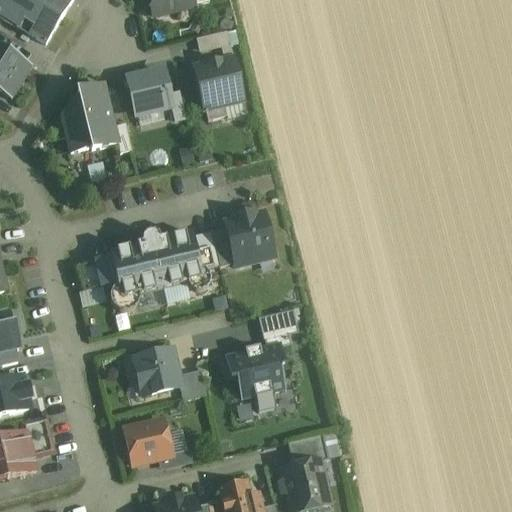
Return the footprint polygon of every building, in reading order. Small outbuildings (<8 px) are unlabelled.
[(46,48),(60,25),(74,2),(73,1),(70,0),(0,0),(0,21),(14,30),(15,29),(17,30),(17,31),(30,40),(31,38),(46,48)] [(148,0),(153,19),(194,10),(191,0),(148,0)] [(227,35),(218,37),(221,51),(224,63),(233,61),(227,35)] [(218,37),(197,42),(200,56),(221,51),(218,37)] [(0,49),(0,72),(22,86),(32,69),(0,49)] [(224,63),(203,68),(204,71),(194,74),(204,115),(205,114),(224,110),(242,106),(243,105),(233,61),(224,63)] [(0,72),(0,96),(11,103),(22,86),(0,72)] [(164,73),(126,81),(135,121),(171,113),(173,113),(169,97),(164,73)] [(79,100),(94,158),(119,152),(104,94),(79,100)] [(180,95),(169,97),(173,113),(171,113),(174,126),(186,123),(180,95)] [(94,158),(79,100),(57,124),(68,165),(94,158)] [(242,106),(224,110),(226,120),(227,124),(245,120),(242,106)] [(224,110),(205,114),(208,125),(226,120),(224,110)] [(244,224),(225,229),(235,270),(256,265),(254,259),(273,254),(263,216),(243,220),(244,224)] [(243,220),(224,225),(225,229),(244,224),(243,220)] [(226,232),(211,236),(216,260),(219,270),(219,271),(234,267),(226,232)] [(189,237),(113,255),(112,255),(109,256),(110,259),(110,260),(117,287),(117,289),(118,294),(120,298),(123,301),(127,302),(131,302),(135,301),(139,298),(188,286),(192,287),(197,285),(200,282),(202,278),(203,274),(200,273),(192,240),(192,239),(193,239),(192,236),(189,237)] [(211,236),(198,239),(204,263),(216,260),(211,236)] [(216,260),(204,263),(198,239),(192,240),(200,273),(203,274),(219,270),(216,260)] [(273,254),(254,259),(256,265),(274,261),(273,254)] [(110,260),(75,268),(82,295),(117,287),(110,260)] [(292,314),(258,322),(263,344),(297,336),(292,314)] [(8,319),(0,320),(0,333),(11,331),(8,319)] [(0,333),(0,357),(19,353),(13,331),(11,331),(0,333)] [(287,372),(281,349),(226,362),(231,384),(236,383),(241,405),(285,394),(280,373),(287,372)] [(15,354),(0,357),(0,369),(18,365),(15,354)] [(171,354),(136,363),(144,398),(179,390),(177,380),(171,354)] [(200,374),(177,380),(179,390),(183,404),(206,399),(200,374)] [(0,385),(0,419),(30,412),(23,380),(0,385)] [(47,421),(35,423),(43,458),(55,455),(47,421)] [(35,423),(22,426),(25,438),(26,438),(32,460),(43,458),(35,423)] [(163,425),(124,434),(132,468),(158,461),(171,458),(163,425)] [(322,437),(287,446),(293,470),(320,464),(320,465),(329,463),(322,437)] [(25,438),(0,443),(0,483),(35,475),(32,460),(26,438),(25,438)] [(171,458),(158,461),(161,474),(193,466),(190,454),(171,458)] [(293,470),(281,473),(290,511),(313,511),(330,508),(320,465),(320,464),(293,470)] [(247,484),(218,491),(223,511),(263,511),(259,496),(251,498),(247,484)] [(193,500),(181,503),(180,500),(166,504),(167,507),(154,510),(155,511),(195,511),(196,510),(193,500)]
